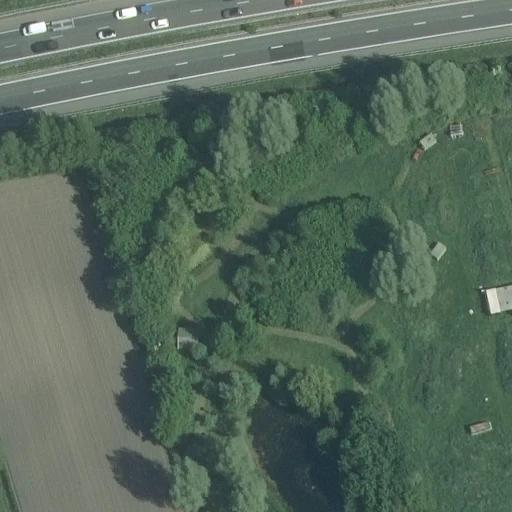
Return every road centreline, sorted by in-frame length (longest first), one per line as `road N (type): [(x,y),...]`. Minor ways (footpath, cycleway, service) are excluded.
road 1 (motorway): [(0,98),(511,9)]
road 2 (motorway): [(255,0),(0,47)]
